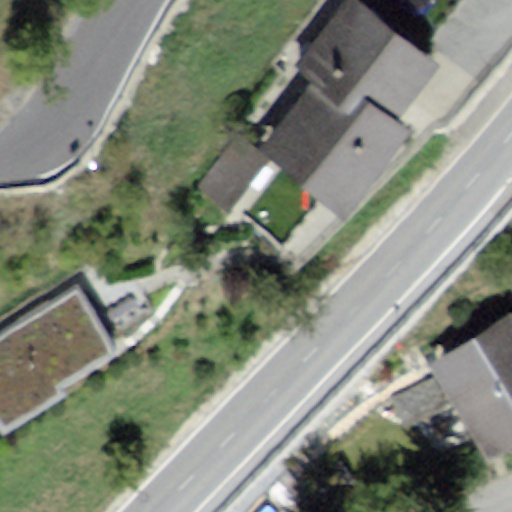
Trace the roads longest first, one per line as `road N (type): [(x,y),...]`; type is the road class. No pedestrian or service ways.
road 1 (tertiary): [(153,511),(511,125)]
road 2 (tertiary): [(142,0),(54,119),(0,160)]
